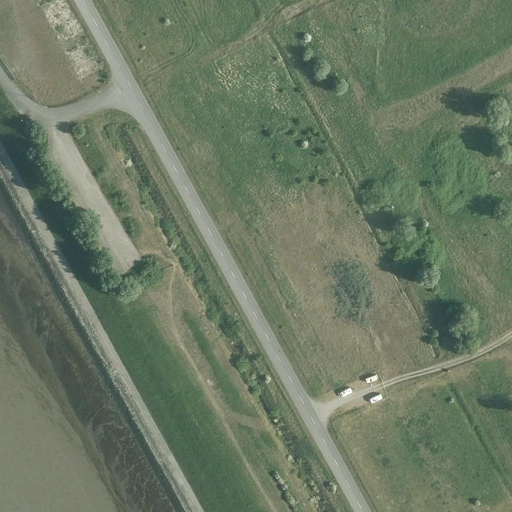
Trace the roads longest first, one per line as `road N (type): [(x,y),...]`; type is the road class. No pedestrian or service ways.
road 1 (residential): [(81,0),(364,511)]
road 2 (track): [(125,83),(62,116),(48,115),(20,102),(0,71)]
